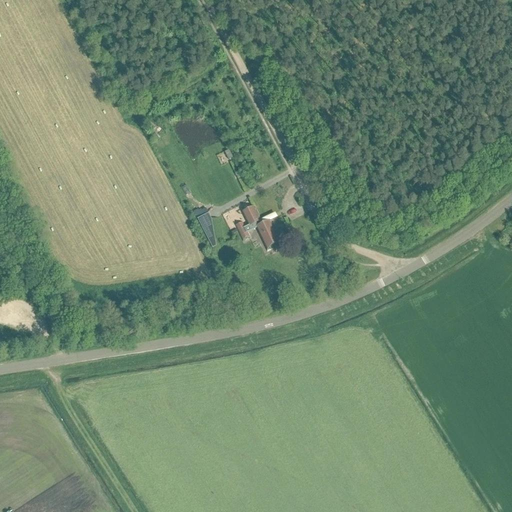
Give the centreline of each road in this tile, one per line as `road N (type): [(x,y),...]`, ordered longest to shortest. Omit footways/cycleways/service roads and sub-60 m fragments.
road 1 (unclassified): [(0,369),(213,334),(352,297),(444,248),(511,193)]
road 2 (track): [(397,273),(326,229),(203,0)]
road 3 (track): [(41,362),(135,511)]
